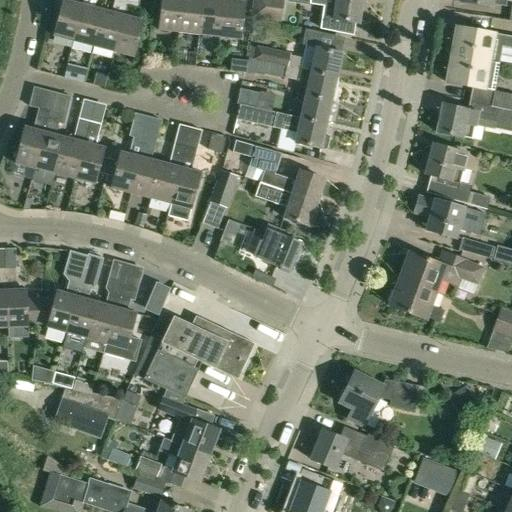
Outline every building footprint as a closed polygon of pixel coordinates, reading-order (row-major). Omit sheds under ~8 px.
[(62,0),(53,35),(74,41),(83,4),(66,0),(62,0)] [(74,41),(93,46),(103,10),(94,7),(96,0),(84,0),(83,4),(74,41)] [(103,10),(93,46),(113,51),(126,0),(114,0),(112,12),(103,10)] [(182,0),(161,0),(158,29),(179,32),(182,0)] [(182,0),(179,32),(199,34),(200,33),(203,0),(182,0)] [(203,0),(200,33),(199,34),(220,37),(224,0),(203,0)] [(224,0),(220,37),(241,39),(245,2),(235,1),(235,0),(224,0)] [(264,19),(266,0),(254,0),(252,17),(264,19)] [(359,23),(362,0),(310,0),(310,3),(325,5),(325,3),(335,5),(333,19),(321,17),(319,29),(353,36),(355,22),(359,23)] [(267,6),(264,21),(290,25),(293,10),(267,6)] [(143,20),(123,15),(114,51),(134,56),(143,20)] [(502,46),(511,47),(511,36),(504,35),(496,34),(496,33),(455,26),(450,55),(491,62),(499,63),(502,46)] [(250,46),(249,56),(258,58),(287,65),(310,70),(336,76),(342,52),(306,44),(303,57),(291,55),(291,53),(256,45),(256,47),(250,46)] [(184,63),(200,66),(203,54),(187,50),(184,63)] [(475,103),(511,109),(511,93),(487,86),(491,62),(450,55),(445,82),(478,88),(475,103)] [(248,56),(246,74),(251,74),(255,71),(258,58),(249,56),(248,56)] [(73,80),(94,84),(98,68),(76,64),(73,80)] [(287,65),(284,77),(308,82),(305,94),(331,100),(336,76),(310,70),(287,65)] [(15,163),(35,168),(55,92),(34,86),(29,105),(39,108),(33,129),(24,126),(15,163)] [(239,88),(236,104),(239,104),(255,108),(258,92),(239,88)] [(55,92),(35,168),(55,173),(64,137),(56,135),(59,123),(64,124),(71,96),(55,92)] [(302,106),(300,118),(326,124),(331,100),(305,94),(302,106)] [(436,132),(463,137),(464,137),(472,139),(474,127),(476,127),(476,126),(494,129),(495,128),(511,131),(511,111),(475,103),(473,111),(468,109),(442,104),(436,132)] [(239,104),(236,119),(297,132),(295,142),(324,148),(327,135),(324,134),(326,124),(300,118),(255,108),(239,104)] [(129,154),(120,151),(117,161),(110,159),(106,175),(113,176),(110,187),(131,193),(150,117),(140,114),(129,154)] [(131,193),(151,198),(160,162),(152,160),(162,120),(150,117),(131,193)] [(73,139),(64,137),(55,173),(75,178),(90,121),(79,118),(73,139)] [(98,173),(106,175),(110,159),(103,157),(105,147),(96,145),(101,124),(90,121),(75,178),(96,184),(98,173)] [(151,198),(171,203),(190,127),(180,124),(169,164),(160,162),(151,198)] [(171,203),(168,215),(188,220),(201,172),(191,170),(202,130),(190,127),(171,203)] [(225,141),(211,137),(208,149),(222,153),(225,141)] [(235,141),(232,152),(251,157),(249,165),(264,170),(260,183),(317,202),(324,179),(299,170),(295,181),(273,174),(280,153),(235,141)] [(463,170),(467,153),(433,144),(425,174),(436,177),(434,184),(457,190),(459,182),(456,181),(459,169),(463,170)] [(211,199),(228,204),(239,176),(223,171),(211,199)] [(260,183),(255,196),(287,207),(283,217),(309,226),(317,202),(260,183)] [(486,209),(489,197),(469,191),(466,204),(486,209)] [(455,238),(464,207),(435,199),(434,201),(419,196),(414,212),(430,217),(426,230),(455,238)] [(33,200),(27,198),(24,210),(30,210),(33,200)] [(231,246),(240,224),(229,220),(220,242),(231,246)] [(290,271),(302,243),(283,235),(284,231),(268,224),(263,236),(278,242),(276,247),(265,243),(259,258),(290,271)] [(492,259),(494,247),(462,237),(459,250),(492,259)] [(399,279),(435,292),(440,279),(457,285),(460,278),(476,284),(483,267),(443,252),(439,263),(409,252),(399,279)] [(86,337),(96,301),(88,299),(91,288),(95,286),(103,258),(88,254),(82,275),(66,332),(86,337)] [(108,292),(105,304),(96,301),(86,337),(106,343),(128,265),(129,264),(113,259),(105,288),(108,292)] [(143,269),(128,265),(106,343),(126,349),(137,313),(127,310),(130,299),(134,300),(143,269)] [(28,326),(28,322),(37,322),(40,300),(27,300),(27,289),(17,289),(16,267),(4,268),(7,327),(28,326)] [(71,272),(65,293),(56,290),(53,301),(40,300),(37,322),(47,323),(46,326),(66,332),(82,275),(71,272)] [(430,305),(435,292),(399,279),(390,305),(425,318),(426,316),(440,322),(444,310),(430,305)] [(491,331),(511,335),(511,312),(500,308),(491,331)] [(173,315),(143,379),(185,398),(202,362),(237,379),(254,343),(225,329),(220,338),(173,315)] [(134,373),(144,377),(163,336),(153,331),(134,373)] [(47,370),(43,383),(51,384),(55,372),(47,370)] [(414,410),(419,385),(385,379),(382,386),(353,372),(339,401),(353,408),(348,418),(364,426),(378,397),(390,400),(389,406),(414,410)] [(122,399),(65,387),(53,421),(99,438),(107,417),(115,420),(122,399)] [(158,409),(180,418),(176,429),(171,441),(209,455),(218,430),(202,424),(207,412),(183,403),(183,405),(163,397),(158,409)] [(383,471),(395,443),(369,432),(367,436),(344,426),(339,437),(322,430),(310,458),(335,469),(341,453),(383,471)] [(199,481),(209,455),(171,441),(164,438),(159,451),(178,458),(173,471),(199,481)] [(43,469),(60,474),(67,477),(71,462),(48,455),(43,469)] [(135,469),(157,478),(162,464),(140,456),(135,469)] [(457,472),(422,459),(412,483),(448,496),(457,472)] [(161,498),(167,483),(136,473),(132,488),(161,498)] [(67,477),(60,474),(52,499),(81,508),(83,503),(87,504),(95,479),(89,477),(87,483),(67,477)] [(290,511),(293,511),(331,511),(341,484),(323,477),(319,488),(301,481),(290,511)] [(103,482),(95,479),(87,504),(110,511),(188,511),(189,511),(161,502),(157,511),(155,511),(128,503),(129,498),(108,491),(103,482)] [(392,511),(396,502),(379,496),(377,504),(379,511),(392,511)]
